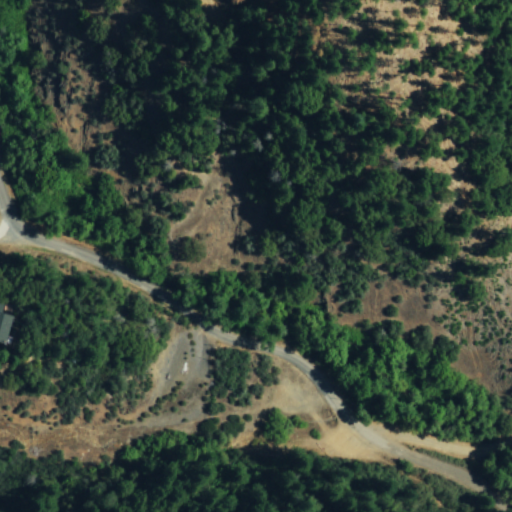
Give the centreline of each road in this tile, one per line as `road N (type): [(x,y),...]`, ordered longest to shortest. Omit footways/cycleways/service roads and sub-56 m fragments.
road 1 (residential): [(0,202),(29,237),(108,269),(228,341),(297,363),(362,432)]
road 2 (residential): [(362,432),(471,482),(509,511)]
